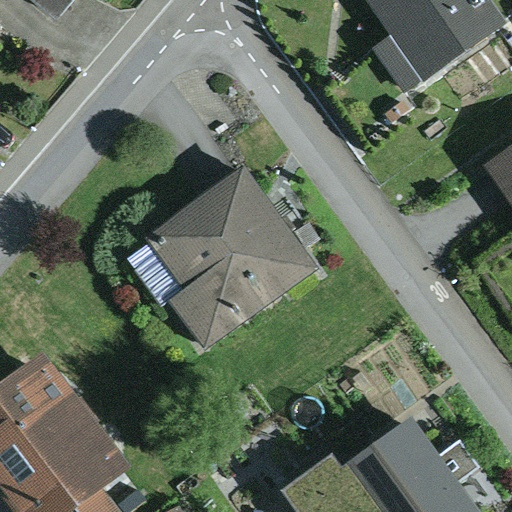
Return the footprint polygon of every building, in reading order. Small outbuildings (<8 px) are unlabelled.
[(68,0),(40,0),(57,14),(68,0)] [(493,0),(369,0),(391,34),(423,78),(507,20),(493,0)] [(423,78),(391,34),(373,47),(405,91),(423,78)] [(511,143),(485,162),(511,202),(511,143)] [(245,164),(148,234),(187,288),(170,299),(205,347),(318,266),(245,164)] [(42,349),(0,381),(0,511),(123,511),(102,484),(130,463),(42,349)] [(332,450),(282,486),(300,511),(483,511),(460,479),(479,465),(460,439),(441,452),(412,412),(341,462),(332,450)]
